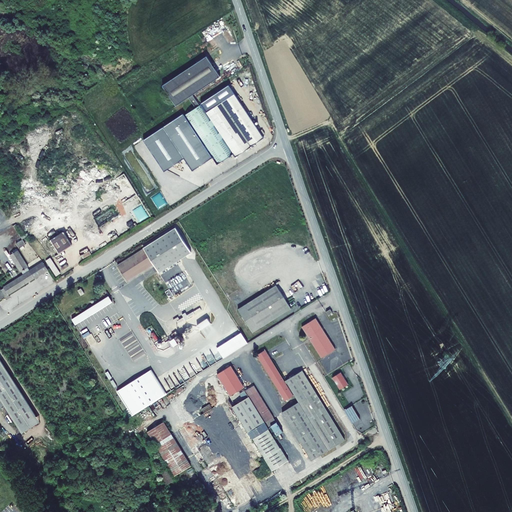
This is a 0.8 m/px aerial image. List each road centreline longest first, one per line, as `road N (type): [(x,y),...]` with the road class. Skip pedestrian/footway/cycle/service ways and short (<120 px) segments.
road 1 (track): [(285,140),(333,119),(511,419)]
road 2 (tertiary): [(413,511),(286,146)]
road 3 (unclassified): [(0,325),(286,146)]
road 4 (tertiary): [(286,146),(236,0)]
road 5 (track): [(388,437),(265,511)]
